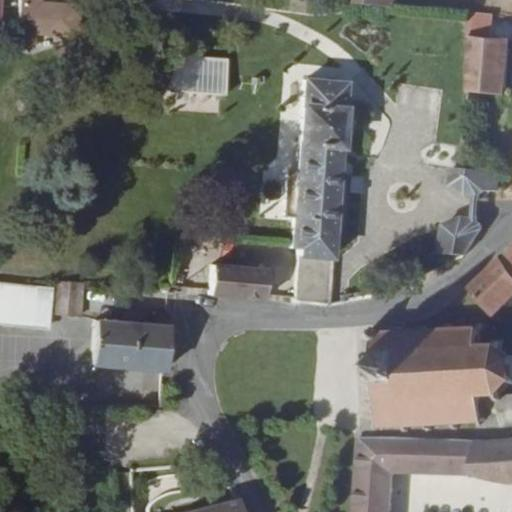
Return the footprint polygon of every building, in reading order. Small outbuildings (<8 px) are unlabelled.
[(19,0),(18,33),(65,35),(66,1),(42,0),(41,0),(19,0)] [(509,93),(511,38),(471,35),(469,91),(509,93)] [(228,95),(230,72),(173,67),(172,82),(167,81),(166,90),(228,95)] [(294,271),(292,297),(292,303),(329,306),(332,263),(332,262),(332,259),(333,256),(333,253),(333,250),(333,248),(344,248),(345,248),(350,187),(350,186),(350,183),(351,181),(351,178),(351,176),(351,174),(341,173),(348,82),(308,79),(301,170),(291,169),(286,215),(298,216),(296,246),(294,271)] [(165,110),(213,111),(214,95),(166,93),(165,110)] [(463,199),(477,200),(483,197),(484,199),(505,192),(505,181),(499,180),(499,171),(458,167),(452,186),(463,199)] [(440,257),(468,254),(483,231),(482,226),(477,228),(474,226),(474,223),(461,223),(441,228),(440,257)] [(511,269),(511,251),(502,260),(511,269)] [(511,269),(502,260),(469,288),(495,316),(511,299),(511,269)] [(211,266),(208,295),(263,300),(266,270),(211,266)] [(69,281),(68,283),(54,281),(52,314),(59,315),(79,316),(83,283),(69,281)] [(33,284),(1,284),(0,305),(0,323),(31,323),(33,284)] [(168,326),(170,308),(158,307),(157,325),(168,326)] [(167,351),(168,326),(157,325),(94,322),(92,367),(165,372),(167,351)] [(504,347),(502,345),(500,344),(498,349),(490,347),(483,347),(483,333),(489,329),(486,325),(479,331),(463,331),(463,327),(457,327),(457,332),(432,332),(432,328),(425,328),(425,332),(402,333),(402,329),(396,329),(396,333),(379,333),(375,327),(375,324),(371,325),(372,329),(369,333),(366,333),(366,337),(375,338),(377,421),(371,427),(374,430),(377,428),(377,425),(398,425),(398,431),(403,431),(403,425),(424,425),(424,431),(430,431),(430,425),(457,425),(457,430),(462,430),(462,424),(481,424),(481,430),(486,430),(486,428),(511,426),(511,360),(507,355),(502,351),(504,347)] [(56,396),(57,410),(89,409),(88,395),(56,396)] [(57,410),(56,396),(39,397),(39,410),(57,410)] [(511,478),(511,436),(470,438),(359,435),(354,511),(392,511),(397,471),(478,473),(511,478)] [(113,482),(113,470),(91,472),(92,483),(104,482),(113,482)] [(115,503),(113,482),(104,482),(106,503),(115,503)] [(242,511),(238,498),(236,499),(218,504),(217,500),(208,503),(209,506),(185,511),(242,511)]
